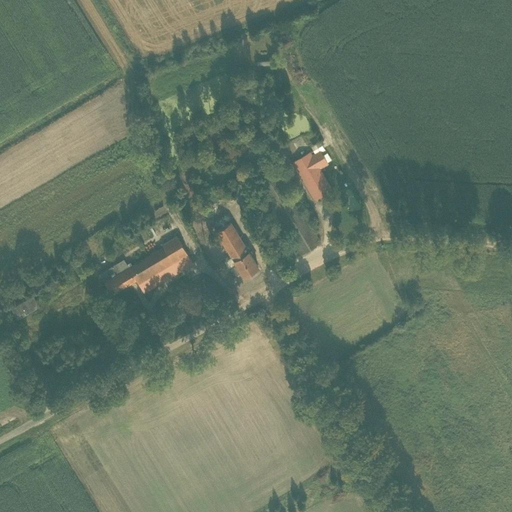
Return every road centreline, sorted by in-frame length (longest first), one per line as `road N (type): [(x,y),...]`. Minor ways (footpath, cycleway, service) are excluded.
road 1 (unclassified): [(0,440),(281,285)]
road 2 (track): [(263,295),(397,511)]
road 3 (track): [(281,285),(359,242),(392,234),(427,231),(511,246)]
